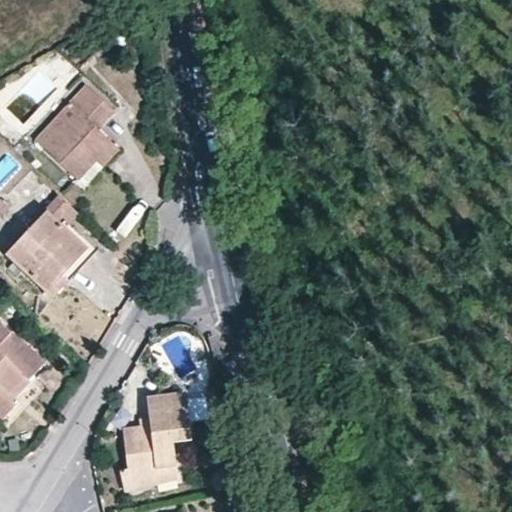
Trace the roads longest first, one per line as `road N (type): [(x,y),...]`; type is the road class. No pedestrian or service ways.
road 1 (residential): [(20,511),(151,305),(228,266)]
road 2 (tertiary): [(228,266),(174,0)]
road 3 (tertiary): [(293,511),(228,266)]
